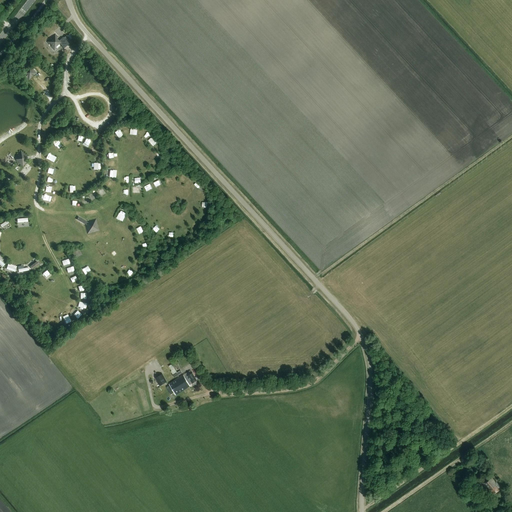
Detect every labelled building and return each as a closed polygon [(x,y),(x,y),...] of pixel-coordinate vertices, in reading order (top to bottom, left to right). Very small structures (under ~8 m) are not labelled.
[(45,42),(48,45),(50,44),(52,45),(50,47),(54,51),(61,45),(64,49),(69,44),(67,42),(70,40),(66,35),(63,38),(63,37),(59,41),(56,38),(58,37),(55,33),(45,42)] [(19,68),(23,72),(29,67),(25,63),(19,68)] [(30,66),(22,73),(29,80),(31,78),(30,76),(32,75),(33,76),(36,73),(30,66)] [(155,136),(149,140),(154,146),(159,142),(155,136)] [(20,150),(15,156),(16,163),(22,168),(27,161),(27,155),(20,150)] [(55,162),(58,156),(49,153),(47,159),(55,162)] [(125,221),(128,213),(121,210),(118,219),(125,221)] [(77,220),(86,225),(85,226),(87,234),(99,231),(96,219),(87,221),(88,222),(78,217),(77,220)] [(9,263),(7,268),(16,272),(18,266),(9,263)] [(79,319),(83,315),(79,310),(75,314),(79,319)] [(199,385),(197,382),(198,381),(193,373),(188,377),(188,378),(186,379),(184,376),(169,385),(176,396),(190,387),(190,386),(193,384),(195,387),(199,385)] [(167,382),(162,375),(156,379),(160,386),(167,382)] [(497,489),(498,488),(497,485),(495,487),(493,484),(495,483),(489,476),(481,483),(492,496),(498,490),(497,489)] [(475,487),(471,482),(465,487),(469,491),(475,487)]
